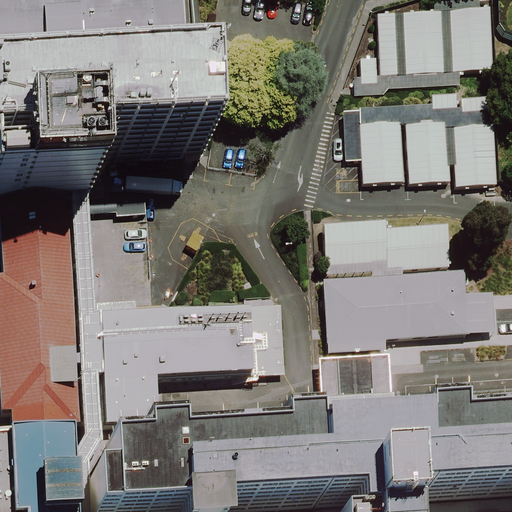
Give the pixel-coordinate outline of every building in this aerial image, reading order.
[(0,0),(0,78),(186,67),(181,0),(0,0)] [(487,13),(451,15),(454,74),(491,71),(487,13)] [(395,17),(373,18),(377,76),(399,75),(395,17)] [(442,17),(405,20),(409,77),(446,74),(442,17)] [(372,58),(359,59),(361,86),(374,86),(372,58)] [(0,202),(66,199),(93,197),(90,147),(224,139),(219,65),(186,67),(0,78),(0,202)] [(444,97),(419,99),(420,117),(445,116),(444,97)] [(477,100),(451,102),(452,118),(478,116),(477,100)] [(399,124),(358,127),(362,186),(403,184),(399,124)] [(446,126),(406,128),(410,185),(449,183),(446,126)] [(492,130),(453,132),(456,189),(495,186),(492,130)] [(79,435),(66,199),(0,202),(0,379),(3,440),(79,435)] [(384,224),(323,228),(325,268),(387,263),(385,231),(384,224)] [(446,227),(385,231),(387,263),(388,271),(449,267),(446,227)] [(371,288),(372,302),(415,299),(413,279),(371,282),(371,288)] [(371,288),(341,290),(342,304),(372,302),(371,288)] [(476,305),(414,309),(417,350),(479,346),(476,305)] [(281,309),(99,321),(106,429),(159,426),(157,381),(285,373),(281,309)] [(377,313),(340,316),(343,354),(380,351),(377,313)] [(389,359),(319,364),(323,423),(340,421),(341,437),(378,434),(377,418),(393,417),(394,433),(409,432),(407,403),(392,404),(389,359)] [(90,484),(92,511),(304,511),(350,509),(350,511),(407,511),(407,506),(511,499),(511,431),(453,435),(452,421),(415,423),(415,432),(409,432),(394,433),(378,434),(341,437),(311,438),(311,431),(275,433),(276,446),(175,452),(174,439),(137,441),(138,453),(104,454),(106,483),(90,484)] [(0,511),(78,511),(75,442),(60,443),(0,446),(0,511)]
